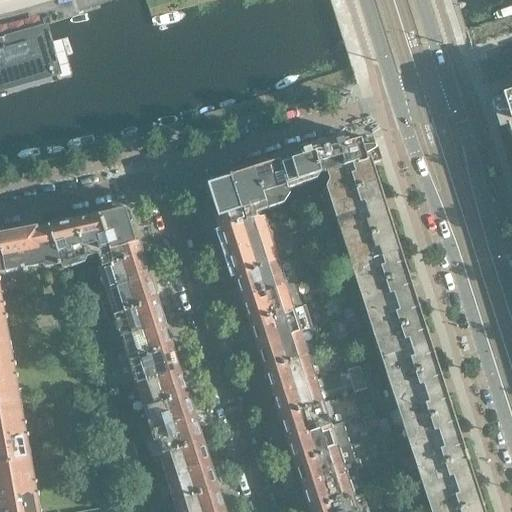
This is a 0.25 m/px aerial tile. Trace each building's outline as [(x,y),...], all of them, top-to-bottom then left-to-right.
[(6,44),(0,45),(0,86),(53,71),(42,33),(6,44)] [(511,89),(496,94),(498,100),(491,102),(498,124),(505,122),(511,119),(511,89)] [(378,159),(372,140),(364,142),(363,137),(312,151),(320,177),(326,175),(370,161),(371,161),(378,159)] [(320,177),(312,151),(278,162),(287,191),(295,188),(298,184),(320,177)] [(373,170),(371,161),(370,161),(326,175),(334,198),(378,184),(373,170)] [(287,191),(278,162),(254,170),(266,207),(265,207),(266,210),(276,207),(286,191),(287,191)] [(266,207),(254,170),(232,177),(233,178),(230,178),(240,209),(245,207),(247,213),(254,211),(265,207),(266,207)] [(240,209),(230,178),(207,186),(205,189),(208,198),(211,200),(216,215),(214,219),(218,230),(256,218),(254,211),(247,213),(245,207),(240,209)] [(385,207),(382,197),(378,184),(334,198),(341,221),(385,207)] [(392,229),(388,216),(385,207),(341,221),(348,244),(392,229)] [(135,241),(129,224),(131,220),(128,212),(125,210),(96,217),(113,264),(142,255),(138,243),(135,241)] [(289,222),(287,214),(277,217),(280,225),(284,224),(289,222)] [(317,225),(313,214),(304,217),(307,229),(315,226),(317,225)] [(113,264),(96,217),(96,216),(72,222),(86,259),(97,255),(101,268),(113,264)] [(307,229),(304,217),(294,221),(297,232),(307,229)] [(270,240),(267,230),(263,231),(260,219),(256,218),(218,230),(222,242),(226,244),(228,253),(270,240)] [(297,232),(294,221),(289,222),(284,224),(287,235),(295,233),(297,232)] [(86,259),(72,222),(48,227),(0,236),(0,271),(4,271),(4,274),(24,270),(27,289),(49,284),(46,269),(61,266),(62,271),(72,268),(70,264),(86,259)] [(318,233),(316,229),(315,226),(307,229),(297,232),(295,233),(297,240),(318,233)] [(400,252),(397,243),(392,229),(348,244),(356,266),(400,252)] [(332,249),(329,239),(320,242),(324,252),(330,249),(332,249)] [(274,264),(270,250),(273,249),(270,240),(228,253),(231,262),(230,266),(233,277),(274,264)] [(334,259),(330,249),(324,252),(327,261),(334,259)] [(407,275),(403,261),(400,252),(356,266),(363,289),(407,275)] [(147,279),(144,270),(146,267),(142,255),(113,264),(101,268),(106,282),(102,283),(105,293),(147,279)] [(327,271),(323,259),(314,261),(318,274),(327,271)] [(285,286),(282,277),(279,278),(274,264),(233,277),(237,289),(241,291),(244,300),(285,286)] [(337,292),(333,280),(330,272),(313,278),(316,287),(321,285),(324,293),(315,296),(317,302),(326,299),(338,295),(337,292)] [(414,298),(412,289),(407,275),(363,289),(371,312),(414,298)] [(345,289),(341,277),(333,280),(337,292),(345,289)] [(157,302),(153,290),(150,288),(147,279),(105,293),(108,302),(112,301),(116,315),(157,302)] [(289,311),(285,297),(288,296),(285,286),(244,300),(246,309),(245,312),(248,324),(289,311)] [(92,298),(89,287),(79,290),(83,301),(85,300),(92,298)] [(83,301),(79,290),(69,293),(73,304),(83,301)] [(342,309),(338,297),(338,295),(326,299),(333,323),(345,319),(342,309)] [(53,311),(50,296),(35,299),(38,314),(53,311)] [(422,321),(417,307),(414,298),(371,312),(378,335),(422,321)] [(92,323),(85,300),(83,301),(73,304),(80,326),(92,323)] [(162,326),(159,317),(161,313),(157,302),(116,315),(121,329),(117,330),(120,339),(162,326)] [(354,317),(350,307),(342,309),(345,319),(346,320),(354,317)] [(301,333),(297,324),(294,325),(289,311),(248,324),(252,336),(256,338),(259,347),(301,333)] [(357,316),(354,317),(346,320),(351,335),(362,331),(357,316)] [(353,342),(351,335),(346,320),(345,319),(333,323),(341,346),(353,342)] [(429,344),(426,334),(422,321),(378,335),(385,358),(429,344)] [(172,348),(168,337),(165,335),(162,326),(120,339),(123,349),(127,348),(131,362),(172,348)] [(304,358),(300,344),(304,343),(301,333),(259,347),(262,356),(260,359),(263,371),(304,358)] [(99,346),(96,337),(85,340),(88,350),(99,346)] [(16,391),(9,353),(5,354),(3,343),(0,343),(0,404),(14,402),(12,392),(16,391)] [(436,366),(432,353),(429,344),(385,358),(393,381),(436,366)] [(102,356),(99,346),(88,350),(91,359),(102,356)] [(177,373),(174,364),(176,360),(172,348),(131,362),(136,375),(132,377),(135,386),(177,373)] [(369,363),(365,351),(357,354),(358,357),(360,366),(369,363)] [(360,366),(358,357),(346,361),(349,370),(360,366)] [(316,380),(312,371),(309,372),(304,358),(263,371),(267,383),(271,385),(274,394),(316,380)] [(373,375),(369,363),(360,366),(364,377),(373,375)] [(364,377),(360,366),(349,370),(355,389),(367,385),(364,377)] [(444,389),(441,380),(436,366),(393,381),(400,403),(444,389)] [(187,395),(183,383),(180,382),(177,373),(135,386),(138,396),(142,395),(146,408),(187,395)] [(319,405),(315,391),(319,390),(316,380),(274,394),(277,403),(275,406),(279,418),(319,405)] [(114,393),(111,383),(100,387),(103,397),(114,393)] [(451,412),(447,398),(444,389),(400,403),(407,426),(451,412)] [(384,409),(378,392),(370,395),(373,404),(375,411),(384,409)] [(117,403),(114,393),(103,397),(106,406),(117,403)] [(192,419),(189,410),(191,407),(187,395),(146,408),(151,422),(147,423),(150,433),(192,419)] [(27,450),(20,412),(16,413),(14,402),(0,404),(0,465),(25,461),(23,451),(27,450)] [(375,411),(373,404),(361,408),(364,416),(375,413),(375,411)] [(331,427),(327,417),(324,419),(319,405),(279,418),(282,430),(286,431),(289,440),(331,427)] [(390,429),(384,409),(375,411),(375,413),(381,431),(390,429)] [(459,435),(456,426),(451,412),(407,426),(415,449),(459,435)] [(381,431),(375,413),(364,416),(367,427),(373,425),(376,433),(381,431)] [(202,442),(198,430),(195,429),(192,419),(150,433),(153,442),(157,441),(161,455),(202,442)] [(334,452),(330,438),(334,437),(331,427),(289,440),(292,450),(290,453),(294,465),(334,452)] [(129,440),(126,430),(115,434),(118,443),(129,440)] [(466,458),(461,444),(459,435),(415,449),(422,472),(466,458)] [(132,449),(129,440),(118,443),(121,453),(132,449)] [(207,466),(204,457),(206,454),(202,442),(161,455),(166,469),(162,470),(165,480),(207,466)] [(345,473),(343,464),(339,465),(334,452),(294,465),(297,476),(301,478),(304,487),(345,473)] [(473,481),(470,472),(466,458),(422,472),(429,495),(473,481)] [(392,470),(389,459),(377,463),(380,473),(392,470)] [(38,509),(31,471),(27,472),(25,461),(0,465),(0,511),(33,511),(33,510),(38,509)] [(217,489),(214,477),(210,475),(207,466),(165,480),(168,489),(172,488),(177,502),(217,489)] [(404,478),(401,467),(392,470),(396,480),(404,478)] [(349,498),(345,484),(349,483),(345,473),(304,487),(306,496),(305,499),(308,511),(349,498)] [(145,486),(142,477),(130,480),(133,490),(145,486)] [(408,488),(404,478),(396,480),(399,491),(408,488)] [(454,511),(481,504),(476,490),(473,481),(429,495),(434,511),(454,511)] [(148,496),(145,486),(133,490),(136,500),(148,496)] [(221,511),(219,504),(221,500),(217,489),(177,502),(179,511),(221,511)] [(404,506),(403,503),(401,497),(389,501),(392,510),(404,506)] [(357,511),(357,510),(354,511),(349,498),(308,511),(357,511)]
